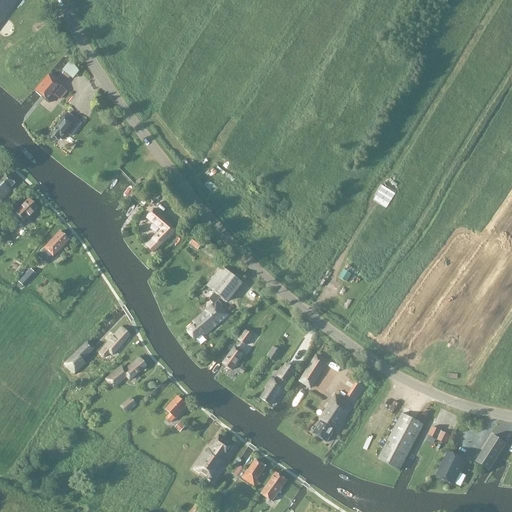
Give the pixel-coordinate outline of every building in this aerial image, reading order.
[(0,0),(0,21),(15,0),(0,0)] [(34,92),(38,96),(54,77),(50,74),(34,92)] [(57,79),(54,77),(38,96),(49,104),(55,97),(62,102),(68,94),(55,82),(57,79)] [(50,137),(57,142),(59,140),(60,141),(66,134),(71,138),(80,125),(67,114),(50,137)] [(7,190),(13,185),(4,174),(0,177),(0,200),(9,192),(7,190)] [(212,192),(216,186),(205,180),(202,186),(212,192)] [(162,194),(155,185),(141,203),(144,206),(147,202),(151,205),(156,200),(156,201),(162,194)] [(386,208),(394,194),(381,186),(373,201),(386,208)] [(11,213),(12,215),(9,217),(16,227),(21,223),(23,225),(28,221),(26,219),(37,210),(29,201),(18,210),(16,209),(11,213)] [(154,256),(161,249),(177,230),(155,210),(147,219),(161,231),(146,248),(154,256)] [(43,248),(43,249),(37,255),(33,259),(40,266),(44,262),(51,256),(51,257),(68,241),(59,232),(43,248)] [(204,243),(195,237),(189,245),(197,251),(204,243)] [(344,281),(353,268),(347,264),(338,276),(344,281)] [(194,326),(187,332),(194,341),(204,333),(206,335),(227,316),(216,303),(221,298),(226,303),(241,283),(222,268),(207,287),(214,293),(209,300),(214,305),(193,323),(194,326)] [(361,289),(366,283),(357,274),(351,280),(361,289)] [(108,353),(111,356),(129,336),(121,329),(98,354),(103,358),(108,353)] [(253,338),(244,334),(238,342),(247,347),(253,338)] [(85,365),(82,362),(94,350),(92,348),(86,342),(62,364),(74,375),(85,365)] [(273,348),(266,358),(274,363),(280,352),(273,348)] [(224,365),(233,371),(244,354),(235,349),(224,365)] [(317,357),(300,383),(311,389),(327,363),(317,357)] [(139,358),(125,370),(121,365),(104,380),(106,383),(111,389),(112,389),(113,390),(126,378),(129,381),(146,366),(139,358)] [(271,407),(282,390),(284,392),(286,388),(284,387),(280,385),(283,381),(287,384),(295,371),(287,366),(276,382),(272,380),(265,390),(267,391),(261,400),(271,407)] [(364,388),(357,384),(349,398),(355,402),(364,388)] [(336,431),(352,408),(335,396),(320,420),(322,421),(314,433),(326,441),(334,429),(336,431)] [(126,415),(136,406),(129,398),(119,407),(126,415)] [(166,411),(169,414),(165,418),(172,424),(188,407),(178,398),(166,411)] [(423,426),(401,415),(377,460),(399,472),(423,426)] [(177,431),(182,427),(178,420),(172,425),(177,431)] [(432,428),(428,437),(446,446),(450,437),(432,428)] [(208,450),(194,469),(213,482),(225,464),(223,462),(233,446),(219,436),(209,450),(208,450)] [(505,445),(493,437),(476,462),(489,470),(505,445)] [(447,452),(435,477),(454,487),(466,462),(447,452)] [(247,472),(243,479),(251,484),(253,486),(265,468),(255,461),(247,472)] [(287,482),(275,474),(261,495),(272,503),(287,482)]
